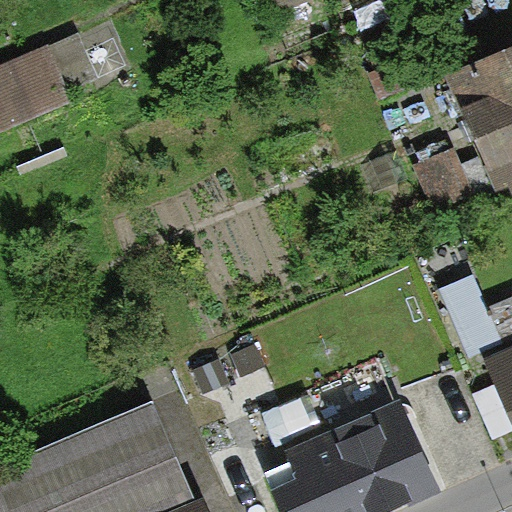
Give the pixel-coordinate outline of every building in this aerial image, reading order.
[(270,0),(275,11),(301,0),(270,0)] [(511,33),(443,63),(494,183),(511,175),(511,33)] [(0,124),(74,92),(50,38),(0,60),(0,124)] [(403,56),(368,69),(378,97),(413,84),(403,56)] [(474,184),(454,140),(414,159),(434,202),(474,184)] [(470,349),(504,333),(491,301),(474,266),(439,282),(470,349)] [(511,329),(511,292),(491,301),(504,333),(511,329)] [(511,406),(511,337),(487,349),(500,378),(511,406)] [(256,339),(232,349),(242,372),(266,363),(256,339)] [(230,379),(220,354),(194,365),(203,389),(230,379)] [(511,427),(511,406),(500,378),(474,389),(493,435),(511,427)] [(213,511),(201,483),(196,486),(154,386),(0,450),(0,511),(213,511)] [(263,410),(277,441),(329,420),(315,388),(263,410)] [(263,452),(289,511),(373,511),(444,481),(403,390),(263,452)]
